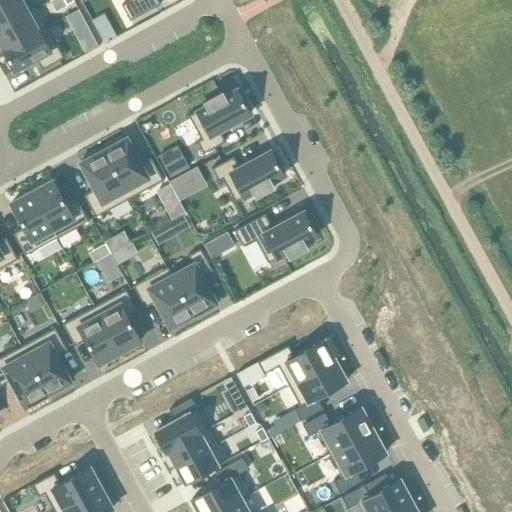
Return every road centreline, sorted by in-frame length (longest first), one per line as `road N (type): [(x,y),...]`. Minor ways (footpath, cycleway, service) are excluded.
road 1 (unclassified): [(511,316),(339,0)]
road 2 (residential): [(319,276),(347,253),(346,229),(245,44)]
road 3 (residential): [(84,403),(319,276)]
road 4 (residential): [(319,276),(445,511)]
road 5 (residential): [(12,171),(245,44)]
road 6 (residential): [(217,0),(0,116)]
road 7 (residential): [(84,403),(143,511)]
